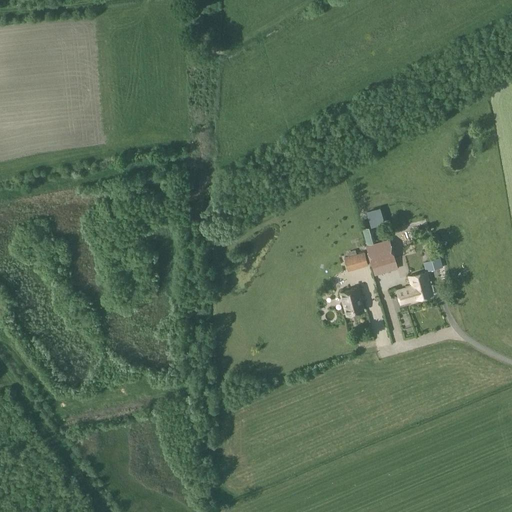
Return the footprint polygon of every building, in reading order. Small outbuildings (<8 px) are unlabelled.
[(420,219),(407,222),(409,229),(422,225),(420,219)] [(377,243),(373,228),(364,231),(368,245),(377,243)] [(368,245),(366,246),(372,267),(395,260),(389,239),(377,243),(368,245)] [(364,253),(345,258),(347,268),(360,264),(360,266),(367,264),(364,253)] [(429,272),(444,268),(442,259),(426,264),(429,272)] [(426,272),(409,277),(411,286),(398,290),(401,303),(432,295),(431,291),(434,291),(432,284),(430,285),(426,272)] [(289,291),(292,303),(306,298),(303,287),(289,291)] [(356,287),(340,292),(347,315),(363,310),(356,287)] [(288,292),(281,294),(284,306),(291,305),(288,292)] [(380,318),(371,319),(374,343),(384,342),(380,318)]
